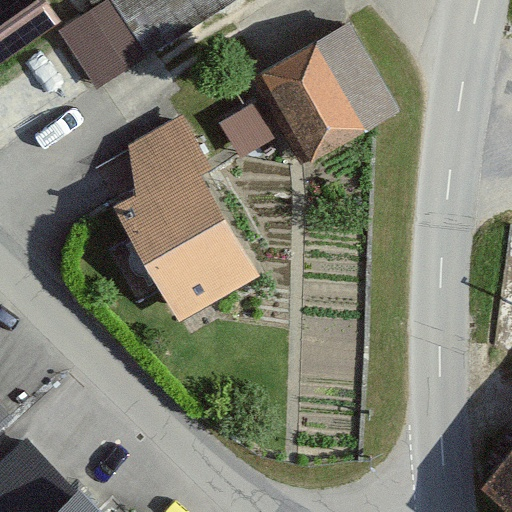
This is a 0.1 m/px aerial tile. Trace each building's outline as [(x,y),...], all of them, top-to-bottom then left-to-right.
[(129,0),(152,36),(209,0),(129,0)] [(345,18),(250,70),(299,159),(394,108),(345,18)] [(255,88),(220,109),(241,144),(276,124),(255,88)] [(179,118),(90,168),(174,316),(263,266),(179,118)] [(511,433),(478,478),(511,504),(511,433)] [(108,511),(80,483),(50,511),(108,511)]
